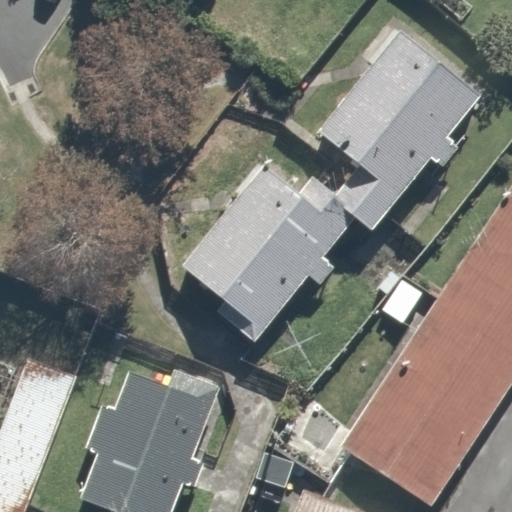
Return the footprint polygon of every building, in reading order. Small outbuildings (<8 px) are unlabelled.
[(288,180),(267,161),(170,269),(254,344),(477,96),(393,21),(296,128),(318,147),(288,180)] [(375,310),(408,333),(332,445),(429,511),(431,511),(511,394),(511,181),(433,297),(400,274),(375,310)] [(0,511),(15,511),(67,375),(18,357),(0,405),(0,511)] [(169,511),(217,402),(130,364),(65,511),(169,511)] [(353,511),(296,489),(286,511),(353,511)]
